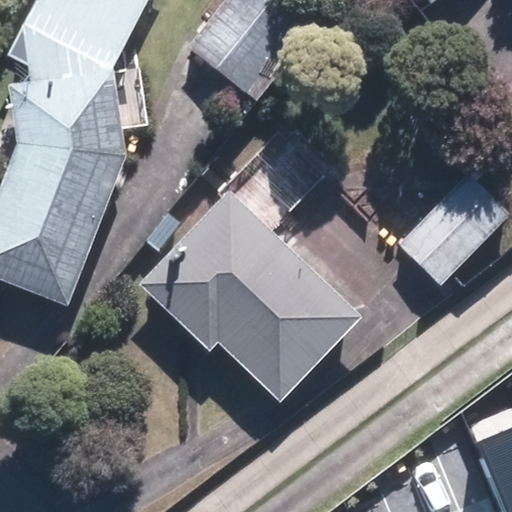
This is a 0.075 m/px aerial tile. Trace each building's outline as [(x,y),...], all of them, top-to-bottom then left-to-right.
[(39,0),(11,56),(29,65),(32,81),(9,85),(18,140),(0,186),(0,277),(67,303),(124,154),(110,69),(145,0),(39,0)] [(302,16),(282,0),(226,0),(191,44),(244,87),(302,16)] [(465,178),(399,244),(439,283),(504,217),(465,178)] [(355,316),(228,192),(142,279),(210,346),(218,338),(277,396),(355,316)] [(511,511),(511,430),(481,444),(510,511),(511,511)]
